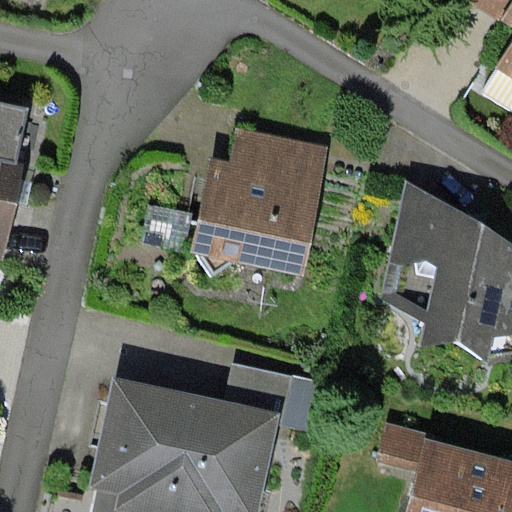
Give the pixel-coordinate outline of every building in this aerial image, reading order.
[(511,5),(511,0),(466,0),(464,4),(500,25),(511,5)] [(511,5),(469,81),(511,106),(511,5)] [(0,225),(8,187),(1,186),(0,178),(0,177),(0,163),(13,165),(25,110),(0,104),(0,225)] [(180,266),(297,289),(323,153),(206,130),(180,266)] [(511,246),(400,183),(380,301),(421,326),(417,349),(486,361),(490,338),(511,335),(511,246)] [(252,511),(270,411),(102,382),(80,511),(252,511)] [(511,511),(511,472),(427,446),(406,511),(511,511)]
